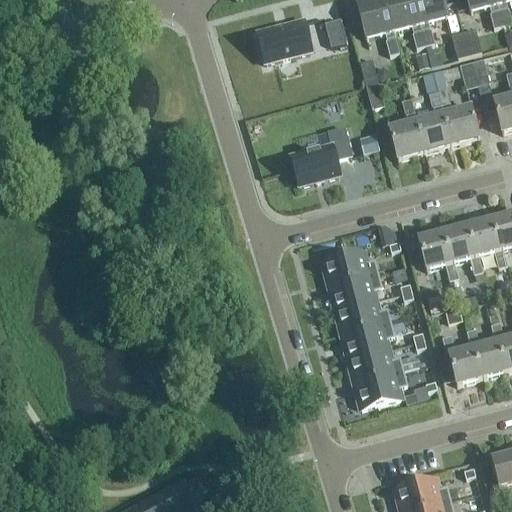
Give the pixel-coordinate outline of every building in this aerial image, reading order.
[(416,54),(425,52),(411,0),(402,0),(384,5),(393,38),(413,33),(415,40),(413,40),(416,54)] [(411,0),(425,52),(434,50),(430,36),(428,36),(426,30),(447,24),(440,0),(411,0)] [(493,34),(502,32),(493,0),(465,0),(470,18),(490,13),(492,19),(490,20),(493,34)] [(504,9),(511,7),(511,0),(493,0),(502,32),(511,29),(508,15),(505,16),(504,9)] [(398,59),(393,38),(384,5),(357,12),(366,45),(386,40),(388,47),(386,47),(390,61),(398,59)] [(331,53),(347,49),(341,25),(325,29),(331,53)] [(303,27),(253,39),(261,68),(311,56),(303,27)] [(464,38),(470,61),(482,58),(476,34),(464,38)] [(458,64),(470,61),(464,38),(452,41),(458,64)] [(366,92),(379,88),(373,65),(360,68),(366,92)] [(472,68),(478,92),(490,89),(484,65),(472,68)] [(466,95),(478,92),(472,68),(460,71),(466,95)] [(437,98),(452,153),(479,145),(470,112),(453,116),(448,95),(447,95),(442,76),(433,78),(437,98)] [(501,140),(511,136),(511,78),(507,80),(511,101),(493,106),(501,140)] [(379,88),(366,92),(372,115),(385,112),(379,88)] [(425,160),(452,153),(437,98),(429,100),(435,121),(418,126),(416,126),(425,160)] [(416,126),(418,126),(412,104),(402,107),(408,128),(389,133),(398,167),(425,160),(416,126)] [(331,150),(290,161),(298,193),(315,189),(324,186),(340,182),(336,166),(352,162),(344,133),(327,138),(331,150)] [(362,160),(379,156),(376,140),(359,144),(362,160)] [(500,258),(504,257),(511,254),(511,219),(491,225),(500,258)] [(508,273),(504,257),(500,258),(491,225),(467,231),(476,264),(479,263),(495,259),(499,275),(508,273)] [(385,232),(389,247),(400,245),(397,230),(385,232)] [(484,279),(479,263),(476,264),(467,231),(443,238),(451,271),(455,270),(470,266),(474,282),(484,279)] [(459,286),(455,270),(451,271),(443,238),(418,244),(426,277),(446,272),(450,288),(459,286)] [(403,255),(401,247),(392,250),(394,257),(403,255)] [(323,268),(328,287),(331,286),(333,293),(378,281),(375,267),(366,270),(363,258),(323,268)] [(332,300),(336,318),(375,308),(373,297),(382,295),(378,281),(333,293),(335,300),(332,300)] [(405,300),(415,297),(413,290),(403,292),(405,300)] [(450,307),(463,304),(459,291),(446,295),(450,307)] [(416,304),(415,297),(405,300),(407,307),(416,304)] [(341,335),(344,335),(346,341),(391,330),(388,316),(378,319),(375,308),(336,318),(341,335)] [(446,317),(449,329),(463,325),(460,314),(446,317)] [(511,341),(503,344),(499,329),(491,331),(495,346),(497,346),(506,379),(511,377),(511,341)] [(395,343),(391,330),(346,341),(348,348),(344,349),(349,367),(388,357),(385,346),(395,343)] [(497,346),(495,346),(480,350),(476,335),(467,337),(471,353),(473,352),(482,385),(506,379),(497,346)] [(417,349),(427,346),(425,339),(416,341),(417,349)] [(473,352),(471,353),(455,357),(451,341),(442,344),(446,361),(448,360),(457,392),(482,385),(473,352)] [(429,353),(427,346),(417,349),(419,356),(429,353)] [(391,367),(388,357),(349,367),(353,384),(357,383),(358,390),(404,379),(400,365),(391,367)] [(401,406),(398,395),(407,392),(404,379),(358,390),(360,397),(357,398),(362,416),(401,406)] [(430,397),(440,395),(438,388),(428,390),(430,397)] [(498,494),(511,490),(511,459),(491,465),(498,494)] [(473,475),(464,477),(466,485),(475,482),(473,475)] [(400,511),(432,511),(451,507),(447,494),(438,496),(435,484),(396,495),(400,511)] [(192,511),(179,487),(133,511),(192,511)]
